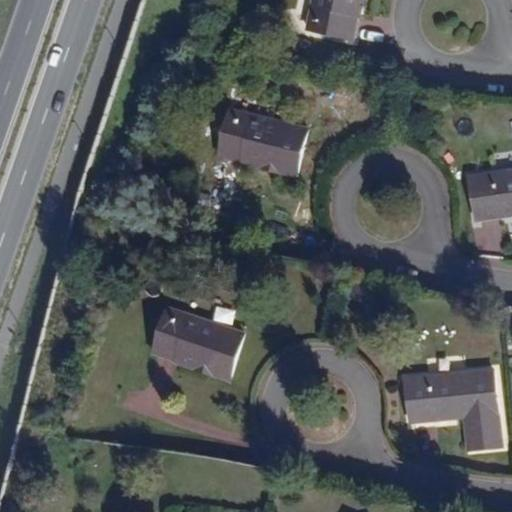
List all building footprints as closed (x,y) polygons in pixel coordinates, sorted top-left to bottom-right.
[(313,0),(307,31),(351,40),(358,0),(313,0)] [(231,110),(220,153),(298,173),(308,130),(231,110)] [(511,169),(470,176),(477,220),(511,215),(511,169)] [(167,310),(153,352),(230,377),(243,336),(167,310)] [(406,378),(412,424),(464,419),(469,451),(503,446),(494,369),(406,378)]
